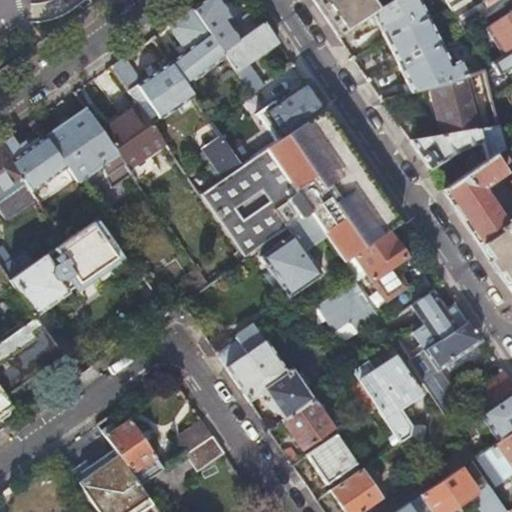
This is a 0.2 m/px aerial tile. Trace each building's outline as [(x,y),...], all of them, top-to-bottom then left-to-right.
[(213,41),(219,50),(237,38),(224,19),(219,12),(224,9),(217,0),(200,0),(190,7),(213,41)] [(311,0),(337,36),(371,14),(376,12),(367,0),(311,0)] [(385,42),(427,20),(416,0),(393,0),(382,8),(376,12),(371,14),(385,42)] [(442,0),(448,11),(468,2),(467,0),(442,0)] [(511,1),(511,0),(495,0),(485,7),(489,16),(511,1)] [(203,48),(213,41),(190,7),(166,24),(190,58),(199,52),(203,58),(208,54),(203,48)] [(219,12),(224,19),(229,16),(224,9),(219,12)] [(502,57),(511,50),(511,11),(484,28),(502,57)] [(241,35),(263,20),(257,12),(236,27),(241,35)] [(250,92),(260,85),(244,62),(276,39),(263,20),(241,35),(237,38),(219,50),(250,92)] [(398,67),(440,46),(427,20),(385,42),(398,67)] [(450,65),(440,46),(398,67),(411,93),(431,87),(466,76),(458,61),(450,65)] [(511,50),(502,57),(490,64),(497,76),(511,70),(511,50)] [(194,63),(203,58),(199,52),(190,58),(194,63)] [(109,65),(123,86),(134,77),(120,57),(109,65)] [(136,85),(157,116),(158,117),(191,95),(167,61),(135,84),(136,85)] [(482,126),(469,75),(466,76),(431,87),(442,135),(482,126)] [(288,131),(322,107),(304,81),(271,104),(288,131)] [(135,104),(148,122),(157,116),(136,85),(127,91),(135,104)] [(195,101),(199,107),(214,96),(210,91),(195,101)] [(199,107),(209,121),(224,111),(214,96),(199,107)] [(100,130),(127,169),(163,144),(148,122),(135,104),(100,130)] [(387,230),(400,221),(322,107),(288,131),(239,165),(221,178),(211,186),(198,194),(243,259),(286,229),(308,214),(323,236),(340,261),(351,254),(387,230)] [(84,108),(43,136),(76,182),(96,168),(110,188),(130,174),(127,169),(100,130),(84,108)] [(33,130),(37,127),(32,119),(28,122),(33,130)] [(221,178),(239,165),(209,121),(190,134),(221,178)] [(503,150),(496,123),(482,126),(442,135),(409,142),(428,170),(459,152),(481,144),(485,163),(492,158),(503,150)] [(0,142),(0,150),(19,177),(49,156),(37,137),(28,143),(20,148),(17,144),(10,135),(0,142)] [(24,139),(17,144),(20,148),(28,143),(24,139)] [(0,150),(0,190),(19,177),(0,150)] [(503,184),(508,181),(492,158),(485,163),(443,192),(480,246),(498,233),(496,229),(507,222),(511,218),(511,208),(499,217),(484,195),(493,189),(489,185),(498,178),(503,184)] [(189,181),(198,194),(211,186),(201,172),(189,181)] [(303,250),(323,236),(308,214),(286,229),(290,234),(258,257),(285,298),(319,273),(303,250)] [(511,229),(507,222),(496,229),(498,233),(480,246),(511,293),(511,229)] [(8,281),(10,285),(29,311),(32,316),(114,258),(91,223),(52,249),(59,260),(50,267),(43,256),(8,281)] [(405,256),(387,230),(351,254),(384,301),(405,284),(393,265),(405,256)] [(0,291),(10,285),(8,281),(0,269),(0,291)] [(207,284),(196,269),(184,277),(195,293),(207,284)] [(351,279),(314,305),(329,326),(346,315),(357,331),(379,317),(351,279)] [(435,287),(432,289),(445,309),(448,307),(435,287)] [(413,332),(425,349),(466,320),(455,303),(448,307),(445,309),(432,289),(411,303),(425,324),(413,332)] [(47,371),(63,360),(32,316),(29,311),(23,315),(25,317),(0,335),(0,394),(5,401),(21,390),(18,386),(44,368),(47,371)] [(346,315),(329,326),(341,342),(357,331),(346,315)] [(408,360),(421,380),(453,359),(461,353),(481,340),(466,320),(425,349),(408,360)] [(236,340),(216,354),(225,368),(259,344),(248,328),(234,338),(236,340)] [(225,368),(248,401),(263,391),(270,399),(267,402),(272,411),(276,408),(283,418),(311,399),(291,370),(289,372),(286,369),(285,370),(264,340),(259,344),(225,368)] [(461,353),(453,359),(457,365),(465,359),(461,353)] [(376,406),(399,442),(408,435),(410,425),(398,408),(419,394),(394,356),(373,371),(366,361),(352,370),(376,406)] [(366,413),(376,406),(352,370),(342,377),(366,413)] [(496,442),(511,431),(511,387),(502,372),(469,393),(480,411),(477,413),(496,442)] [(0,420),(2,423),(14,414),(5,401),(0,394),(0,420)] [(283,418),(281,419),(301,448),(331,428),(311,399),(283,418)] [(101,430),(117,454),(131,474),(155,457),(129,419),(114,429),(111,423),(101,430)] [(211,435),(200,419),(175,436),(186,452),(211,435)] [(511,468),(511,467),(511,431),(496,442),(488,448),(495,458),(501,455),(511,468)] [(211,435),(186,452),(184,454),(196,471),(223,453),(211,435)] [(335,435),(305,455),(325,484),(355,463),(353,461),(344,448),(335,435)] [(344,448),(353,461),(362,455),(353,442),(344,448)] [(446,462),(453,471),(470,460),(472,458),(466,449),(446,462)] [(117,454),(75,482),(95,511),(132,511),(130,508),(146,497),(139,485),(131,474),(117,454)] [(414,511),(446,511),(469,497),(479,511),(505,511),(470,460),(453,471),(408,503),(414,511)] [(359,511),(379,499),(359,469),(329,490),(344,511),(359,511)] [(139,485),(146,497),(156,511),(170,511),(148,479),(139,485)] [(394,511),(414,511),(408,503),(394,511)]
